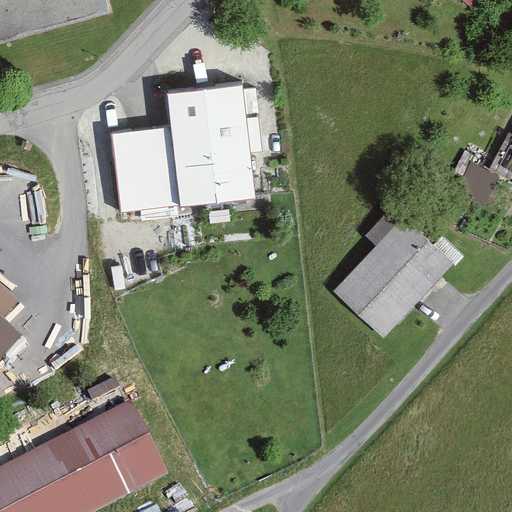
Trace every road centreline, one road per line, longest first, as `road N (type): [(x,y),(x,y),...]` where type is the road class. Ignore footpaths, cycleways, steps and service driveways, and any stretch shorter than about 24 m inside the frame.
road 1 (track): [(511,271),(425,372),(330,463),(245,511)]
road 2 (unclassified): [(0,124),(50,114),(130,63),(187,0)]
